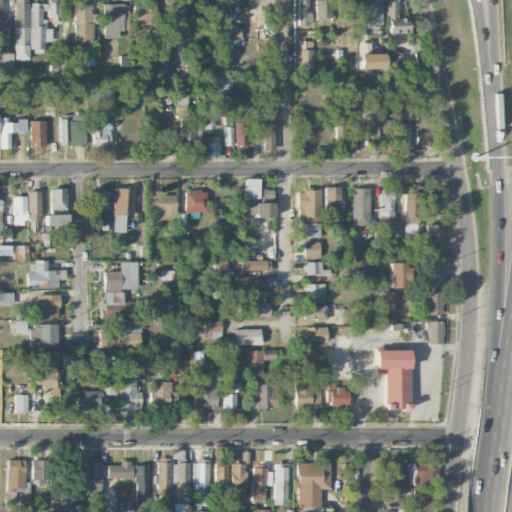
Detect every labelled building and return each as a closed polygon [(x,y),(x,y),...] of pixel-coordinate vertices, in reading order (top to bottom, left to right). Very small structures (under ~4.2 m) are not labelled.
[(14,0),(14,59),(28,60),(28,49),(43,49),(43,41),(49,42),(49,22),(60,22),(60,0),(47,0),(47,3),(29,3),(28,0),(14,0)] [(308,0),(297,0),(298,25),(309,25),(308,0)] [(314,0),(315,18),(331,17),(330,0),(314,0)] [(355,0),(342,0),(343,17),(356,17),(355,0)] [(381,24),(380,0),(365,0),(366,24),(381,24)] [(395,0),(385,0),(388,34),(407,33),(406,17),(397,17),(395,0)] [(183,1),(168,1),(167,35),(183,35),(183,1)] [(155,3),(132,4),(132,22),(156,21),(155,3)] [(90,4),(73,5),(74,41),(91,41),(90,4)] [(103,38),(119,38),(119,23),(128,23),(127,4),(102,4),(103,38)] [(220,6),(223,39),(229,38),(230,43),(241,43),(239,22),(232,22),(230,6),(220,6)] [(296,72),(312,72),(312,41),(296,41),(296,72)] [(56,46),(56,68),(71,69),(71,46),(56,46)] [(407,53),(389,53),(389,65),(407,65),(407,53)] [(359,54),(359,69),(383,68),(383,54),(359,54)] [(231,77),(208,76),(207,94),(230,95),(231,77)] [(213,107),(204,107),(204,126),(214,126),(213,107)] [(430,107),(415,107),(416,146),(431,145),(430,107)] [(344,145),(345,109),(336,109),(335,145),(344,145)] [(274,110),(263,110),(263,123),(274,123),(274,110)] [(58,119),(59,145),(85,145),(84,117),(69,117),(69,119),(58,119)] [(181,117),(180,147),(194,147),(194,118),(181,117)] [(26,120),(0,120),(0,148),(9,148),(9,132),(26,132),(26,120)] [(44,147),(43,120),(29,121),(29,147),(44,147)] [(91,145),(107,145),(108,121),(92,120),(91,145)] [(248,122),(234,122),(234,147),(248,146),(248,122)] [(409,123),(393,123),(393,147),(410,146),(409,123)] [(274,124),(263,124),(262,151),(273,152),(274,124)] [(232,127),(223,127),(223,146),(232,145),(232,127)] [(204,137),(205,158),(218,157),(217,136),(204,137)] [(258,179),(243,178),(242,216),(272,216),(273,189),(257,189),(258,179)] [(339,200),(339,187),(323,187),(324,212),(333,212),(332,200),(339,200)] [(50,214),(45,214),(45,225),(66,225),(66,188),(50,188),(50,214)] [(125,232),(125,215),(133,215),(133,188),(113,188),(112,232),(125,232)] [(351,225),(369,225),(368,188),(351,188),(351,225)] [(380,227),(393,226),(392,189),(379,190),(380,227)] [(297,190),(296,221),(319,221),(320,190),(297,190)] [(27,221),(40,221),(39,191),(27,191),(27,221)] [(109,209),(109,191),(91,191),(91,209),(109,209)] [(184,212),(206,212),(206,191),(185,191),(184,212)] [(420,193),(405,193),(404,217),(419,217),(420,193)] [(150,219),(175,219),(175,195),(149,195),(150,219)] [(25,196),(12,196),(13,225),(26,224),(25,196)] [(319,237),(320,223),(305,222),(304,237),(319,237)] [(442,225),(426,224),(425,246),(442,247),(442,225)] [(52,244),(52,226),(43,227),(43,245),(52,244)] [(303,258),(319,258),(319,242),(303,242),(303,258)] [(13,260),(28,259),(27,245),(13,245),(13,260)] [(26,288),(57,288),(57,279),(64,280),(65,270),(46,270),(46,261),(34,260),(34,272),(26,271),(26,288)] [(265,260),(240,261),(241,271),(266,270),(265,260)] [(136,289),(136,262),(118,262),(118,271),(103,271),(103,319),(136,318),(136,302),(122,302),(122,289),(136,289)] [(389,288),(408,288),(408,262),(389,263),(389,288)] [(234,278),(235,288),(266,288),(265,277),(234,278)] [(323,283),(304,284),(304,297),(324,297),(323,283)] [(0,304),(13,305),(13,292),(0,292),(0,304)] [(392,292),(379,292),(378,312),(392,312),(392,292)] [(442,315),(442,292),(426,292),(426,314),(442,315)] [(57,294),(35,295),(36,318),(58,318),(57,294)] [(269,303),(238,302),(238,316),(269,316),(269,303)] [(326,305),(303,306),(304,320),(326,320),(326,305)] [(98,347),(139,348),(140,320),(126,320),(126,331),(98,330),(98,347)] [(220,321),(206,321),(206,328),(203,328),(203,338),(221,337),(220,321)] [(442,321),(426,321),(426,344),(442,344),(442,321)] [(56,325),(29,325),(29,348),(57,347),(56,325)] [(325,327),(305,327),(305,341),(326,341),(325,327)] [(260,344),(259,329),(231,329),(232,345),(260,344)] [(374,350),(375,370),(385,370),(385,411),(410,411),(410,349),(374,350)] [(262,375),(261,350),(249,350),(250,375),(262,375)] [(275,350),(262,350),(262,359),(275,358),(275,350)] [(50,362),(34,363),(35,386),(58,385),(57,351),(50,351),(50,362)] [(201,362),(201,351),(192,352),(192,363),(201,362)] [(321,353),(305,353),(304,366),(321,367),(321,353)] [(61,368),(74,369),(74,354),(61,354),(61,368)] [(166,371),(175,371),(175,359),(166,359),(166,371)] [(192,408),(215,409),(216,370),(204,370),(203,380),(193,380),(192,408)] [(103,394),(114,394),(114,371),(103,371),(103,394)] [(134,379),(118,380),(119,409),(139,409),(139,392),(134,393),(134,379)] [(320,406),(320,381),(293,382),(294,407),(320,406)] [(175,406),(175,392),(170,392),(170,382),(148,382),(148,407),(175,406)] [(240,382),(228,383),(228,392),(240,392),(240,382)] [(275,384),(249,384),(250,407),(276,406),(275,384)] [(326,386),(325,406),(347,407),(347,387),(326,386)] [(76,408),(101,407),(100,390),(75,391),(76,408)] [(222,393),(222,409),(235,409),(235,393),(222,393)] [(26,412),(26,395),(14,395),(14,412),(26,412)] [(169,458),(156,458),(156,495),(169,496),(169,458)] [(5,490),(23,490),(24,460),(6,459),(5,490)] [(30,460),(30,481),(52,481),(52,460),(30,460)] [(192,460),(191,485),(195,485),(194,495),(208,495),(209,461),(192,460)] [(101,462),(84,461),(84,494),(100,494),(101,462)] [(106,479),(130,478),(130,461),(118,461),(118,465),(106,465),(106,479)] [(297,506),(320,506),(320,489),(329,488),(328,462),(296,463),(297,506)] [(402,462),(385,463),(385,495),(402,494),(402,462)] [(172,463),(172,490),(189,489),(189,463),(172,463)] [(214,485),(227,485),(227,463),(214,463),(214,485)] [(244,492),(245,464),(231,463),(230,491),(244,492)] [(287,463),(274,463),(273,504),(286,504),(287,463)] [(412,496),(436,497),(436,464),(413,463),(412,496)] [(134,465),(133,490),(147,490),(147,465),(134,465)] [(264,501),(264,486),(271,486),(271,469),(252,469),(251,501),(264,501)] [(72,511),(73,492),(51,491),(50,511),(72,511)] [(172,511),(189,511),(189,503),(172,503),(172,511)]
